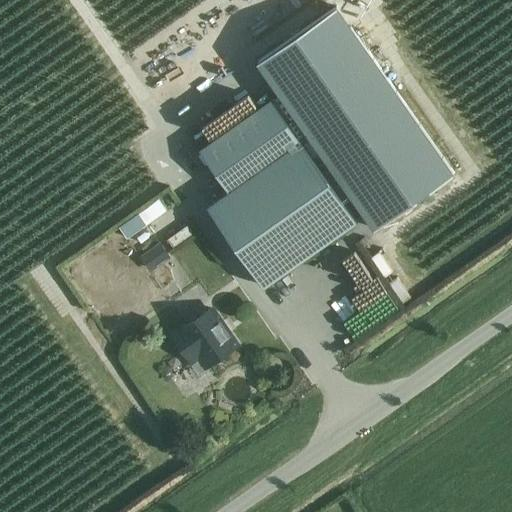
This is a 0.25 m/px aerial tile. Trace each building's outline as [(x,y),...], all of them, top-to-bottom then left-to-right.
[(454,174),(336,6),(258,61),(375,229),(454,174)] [(299,139),(271,99),(200,149),(228,189),(288,147),(290,149),(208,206),(264,286),(357,221),(301,141),(297,144),(296,141),(299,139)] [(175,186),(165,190),(172,205),(182,200),(175,186)] [(139,213),(120,227),(128,238),(147,224),(139,213)] [(160,243),(140,257),(151,272),(170,258),(160,243)] [(166,273),(150,283),(164,304),(179,294),(166,273)] [(181,330),(182,330),(174,336),(186,353),(194,347),(207,366),(237,345),(211,308),(201,316),(194,307),(184,315),(190,323),(181,330)]
